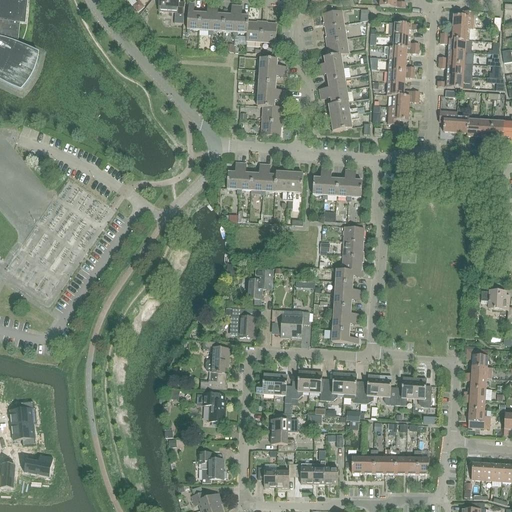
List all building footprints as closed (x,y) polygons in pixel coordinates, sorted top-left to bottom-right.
[(36,68),(38,61),(39,55),(19,45),(18,45),(20,24),(26,25),(28,0),(0,0),(0,80),(14,88),(21,91),(26,86),(30,80),(33,74),(36,68)] [(160,0),(159,12),(175,14),(174,24),(183,25),(185,4),(179,3),(179,0),(160,0)] [(396,0),(380,0),(380,7),(396,9),(396,0)] [(199,31),(200,15),(194,14),(194,4),(189,4),(187,31),(199,31)] [(211,32),(213,5),(208,5),(207,15),(200,15),(199,31),(211,32)] [(223,33),(224,16),(218,16),(218,6),(213,5),(211,32),(223,33)] [(223,33),(235,34),(237,7),(232,7),(231,17),(224,16),(223,33)] [(235,34),(247,34),(248,34),(248,23),(249,18),(242,17),(242,7),(237,7),(235,34)] [(323,15),(325,29),(344,26),(342,12),(323,15)] [(454,17),(453,29),(469,30),(473,30),(474,13),(463,13),(463,17),(454,17)] [(246,43),(261,43),(262,24),(248,23),(248,34),(247,34),(246,43)] [(262,24),(261,43),(276,44),(277,25),(262,24)] [(388,37),(394,37),(410,38),(411,31),(414,31),(414,26),(411,26),(389,24),(388,37)] [(325,29),(328,43),(346,40),(344,26),(325,29)] [(447,35),(447,41),(449,41),(452,41),(466,42),(469,42),(469,40),(475,41),(475,30),(473,30),(469,30),(453,29),(453,36),(447,35)] [(413,45),(410,45),(410,38),(394,37),(393,49),(407,50),(410,50),(412,50),(413,45)] [(328,43),(330,57),(330,58),(341,56),(349,55),(346,40),(328,43)] [(449,46),(449,53),(465,54),(471,54),(472,43),(469,42),(466,42),(452,41),(449,41),(449,46)] [(406,55),(407,50),(393,49),(384,48),(384,55),(387,57),(387,58),(387,60),(390,60),(390,61),(406,62),(406,55)] [(449,53),(448,65),(464,66),(465,54),(449,53)] [(501,68),(499,56),(492,55),(491,67),(501,68)] [(341,56),(330,58),(330,57),(324,58),(325,65),(315,67),(316,72),(343,68),(341,56)] [(261,59),(260,72),(287,73),(287,68),(277,67),(277,61),(261,59)] [(390,61),(389,73),(405,74),(406,62),(390,61)] [(448,65),(447,77),(463,78),(464,66),(448,65)] [(327,76),(328,82),(345,80),(343,68),(316,72),(317,77),(327,76)] [(503,80),(501,68),(493,68),(493,75),(490,75),(490,80),(497,80),(503,80)] [(260,72),(259,84),(276,85),(276,78),(286,79),(287,73),(260,72)] [(388,85),(405,86),(405,79),(408,79),(408,74),(405,74),(389,73),(388,85)] [(444,84),(444,89),(446,89),(463,90),(471,91),(471,78),(463,78),(447,77),(447,84),(444,84)] [(319,91),(320,96),(347,91),(345,80),(328,82),(329,89),(319,91)] [(259,84),(258,96),(285,97),(285,92),(275,91),(276,85),(259,84)] [(413,93),(404,92),(405,86),(388,85),(387,97),(388,97),(393,97),(394,97),(412,98),(413,93)] [(349,104),(347,91),(320,96),(321,101),(331,99),(332,106),(348,103),(348,104),(349,104)] [(258,108),(263,108),(274,108),(275,102),(285,102),(285,97),(258,96),(258,108)] [(394,97),(393,97),(393,109),(409,110),(409,103),(412,103),(412,98),(394,97)] [(332,106),(329,106),(331,119),(358,115),(357,110),(349,111),(348,104),(348,103),(332,106)] [(263,108),(262,122),(281,124),(282,109),(274,108),(263,108)] [(393,109),(389,108),(388,126),(399,126),(399,122),(408,122),(409,110),(393,109)] [(443,133),(456,134),(457,118),(457,114),(440,113),(439,124),(444,124),(443,133)] [(464,118),(457,118),(456,134),(467,135),(468,121),(469,121),(469,118),(469,114),(464,113),(464,118)] [(358,115),(331,120),(333,133),(352,130),(351,121),(359,120),(358,115)] [(511,124),(504,124),(503,140),(511,140),(511,117),(511,118),(511,124)] [(467,137),(479,138),(480,122),(469,121),(468,121),(467,135),(467,137)] [(281,124),(262,122),(261,137),(280,138),(281,124)] [(479,138),(491,139),(492,123),(480,122),(479,138)] [(491,139),(503,140),(504,124),(492,123),(491,139)] [(227,191),(239,191),(241,165),(236,164),(235,174),(228,174),(227,191)] [(239,191),(252,192),(253,175),(246,175),(246,165),(241,165),(239,191)] [(252,192),(263,193),(265,166),(260,166),(259,176),(253,175),(252,192)] [(263,193),(275,194),(276,177),(270,177),(270,167),(265,166),(263,193)] [(313,196),(325,197),(327,170),(321,170),(321,180),(314,179),(313,196)] [(325,197),(337,198),(338,181),(331,180),(332,170),(327,170),(325,197)] [(337,198),(349,198),(350,172),(345,171),(345,181),(338,181),(337,198)] [(350,172),(349,198),(361,199),(362,182),(355,182),(356,172),(350,172)] [(283,202),(288,202),(290,175),(276,174),(276,177),(275,194),(276,193),(283,194),(283,202)] [(290,175),(288,202),(293,202),(293,194),(302,195),(303,175),(290,175)] [(345,228),(344,243),(363,244),(364,230),(345,228)] [(344,243),(343,257),(362,259),(363,244),(344,243)] [(343,257),(342,271),(361,273),(362,259),(343,257)] [(337,271),(336,283),(352,284),(353,278),(363,278),(363,273),(361,273),(342,271),(337,271)] [(255,282),(248,281),(247,300),(262,301),(262,291),(272,291),(273,273),(256,272),(255,282)] [(66,288),(73,293),(76,288),(70,283),(66,288)] [(336,283),(335,295),(362,297),(362,292),(352,291),(352,284),(336,283)] [(490,293),(481,293),(481,302),(489,303),(489,310),(508,312),(507,324),(511,324),(511,308),(508,309),(509,297),(506,297),(506,293),(490,292),(490,293)] [(335,295),(334,307),(351,308),(351,302),(361,302),(362,297),(335,295)] [(334,307),(333,319),(360,321),(361,316),(350,315),(351,308),(334,307)] [(254,340),(255,320),(255,319),(247,319),(247,311),(233,310),(231,336),(239,336),(239,339),(254,340)] [(293,313),(275,312),(275,325),(281,325),(280,339),(291,340),(291,339),(293,313)] [(310,314),(293,313),(291,339),(301,339),(302,326),(309,327),(310,314)] [(333,319),(333,331),(349,332),(350,326),(360,326),(360,321),(333,319)] [(349,332),(333,331),(332,343),(359,345),(359,340),(349,339),(349,332)] [(219,344),(203,343),(203,352),(213,353),(213,361),(209,361),(207,362),(206,363),(206,364),(205,370),(206,371),(207,372),(208,373),(211,373),(210,382),(201,382),(200,390),(227,392),(227,386),(226,386),(227,374),(225,374),(225,369),(228,369),(230,350),(219,350),(219,344)] [(465,348),(464,357),(466,357),(466,361),(472,361),(472,368),(487,369),(488,352),(476,351),(476,348),(465,348)] [(465,375),(465,379),(487,380),(491,380),(492,370),(487,369),(472,368),(472,375),(465,375)] [(299,372),(298,383),(292,383),(292,388),(291,400),(298,400),(302,396),(303,393),(309,394),(310,372),(299,372)] [(322,373),(310,372),(309,394),(320,395),(320,402),(326,402),(327,385),(321,385),(322,373)] [(262,396),(274,397),(275,375),(264,374),(263,385),(257,385),(257,395),(262,396)] [(344,396),(345,375),(334,374),(333,385),(327,385),(326,402),(333,403),(337,399),(337,396),(344,396)] [(291,400),(292,388),(286,388),(287,376),(275,375),(274,397),(285,397),(285,405),(291,405),(291,400)] [(357,375),(345,375),(344,396),(344,400),(351,400),(352,404),(361,404),(362,387),(356,386),(357,375)] [(380,377),(368,376),(368,387),(362,387),(361,404),(368,405),(373,402),(373,398),(379,398),(380,377)] [(392,378),(380,377),(379,398),(384,399),(384,400),(384,403),(386,405),(389,406),(395,407),(397,389),(391,389),(392,378)] [(402,390),(397,389),(395,407),(406,407),(407,400),(413,401),(415,379),(403,378),(402,390)] [(426,380),(415,379),(413,401),(419,401),(418,403),(419,405),(421,408),(424,408),(430,409),(431,392),(426,391),(426,380)] [(465,379),(465,383),(471,383),(471,390),(486,391),(487,380),(465,379)] [(464,393),(464,400),(485,402),(486,391),(471,390),(469,390),(468,394),(464,393)] [(226,403),(225,403),(225,396),(204,395),(203,407),(210,407),(209,423),(225,424),(226,403)] [(464,400),(463,404),(470,405),(469,411),(484,412),(485,402),(464,400)] [(21,411),(10,412),(12,427),(34,425),(37,425),(35,409),(34,409),(33,403),(21,404),(21,411)] [(469,411),(468,429),(490,430),(490,418),(491,413),(484,412),(469,411)] [(291,415),(273,415),(273,421),(271,421),(271,433),(288,434),(296,434),(298,432),(298,428),(296,426),(296,422),(291,422),(291,415)] [(34,425),(12,427),(13,442),(22,441),(23,448),(35,446),(35,440),(34,425)] [(373,434),(381,435),(381,426),(373,426),(373,434)] [(295,441),(288,441),(288,434),(271,433),(271,446),(278,446),(278,452),(291,452),(294,452),(295,441)] [(363,475),(374,476),(374,452),(371,452),(370,459),(363,459),(363,475)] [(374,476),(385,476),(385,459),(378,459),(378,452),(374,452),(374,476)] [(385,476),(396,476),(396,452),(392,452),(392,460),(385,459),(385,476)] [(396,476),(407,476),(407,460),(400,460),(400,452),(396,452),(396,476)] [(407,476),(418,476),(418,452),(414,452),(414,460),(407,460),(407,476)] [(418,452),(418,476),(429,476),(429,460),(421,460),(421,452),(418,452)] [(202,465),(202,485),(211,485),(211,481),(224,481),(226,480),(226,474),(224,473),(224,461),(211,461),(211,454),(199,454),(199,465),(202,465)] [(352,475),(363,475),(363,459),(356,459),(356,456),(348,455),(348,462),(352,462),(352,475)] [(27,461),(24,474),(50,479),(53,460),(40,457),(39,464),(27,461)] [(321,466),(314,466),(313,486),(325,486),(326,470),(326,463),(321,463),(321,466)] [(471,481),(482,482),(483,465),(472,465),(471,481)] [(482,482),(492,483),(493,466),(483,465),(482,482)] [(0,476),(0,489),(14,491),(15,468),(2,466),(2,477),(0,476)] [(277,473),(277,489),(289,489),(289,478),(295,478),(295,466),(289,466),(289,473),(277,473)] [(313,486),(314,466),(295,466),(295,478),(301,478),(301,486),(313,486)] [(492,483),(502,483),(503,467),(493,466),(492,483)] [(502,483),(511,483),(511,467),(503,467),(502,483)] [(264,489),(277,489),(277,473),(265,473),(265,469),(258,469),(258,482),(264,482),(264,489)] [(338,470),(326,470),(325,486),(338,486),(338,470)] [(199,506),(201,511),(222,505),(220,505),(217,496),(218,495),(205,499),(203,494),(192,497),(195,507),(199,506)]
